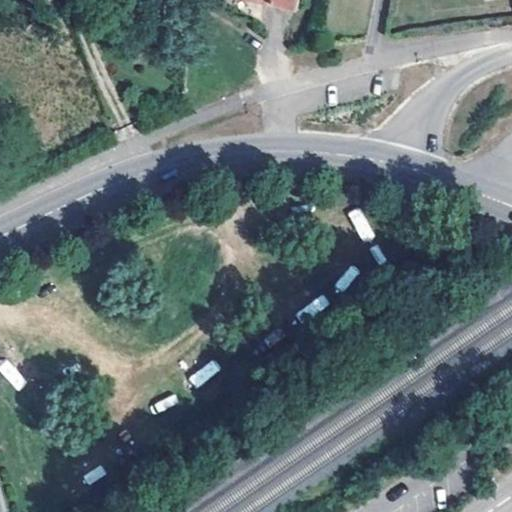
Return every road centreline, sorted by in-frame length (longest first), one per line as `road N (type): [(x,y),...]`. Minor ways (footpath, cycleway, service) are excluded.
road 1 (tertiary): [(0,234),(147,170),(196,155),(276,147)]
road 2 (residential): [(380,0),(366,85),(281,108),(276,147)]
road 3 (residential): [(511,53),(447,88),(388,164)]
